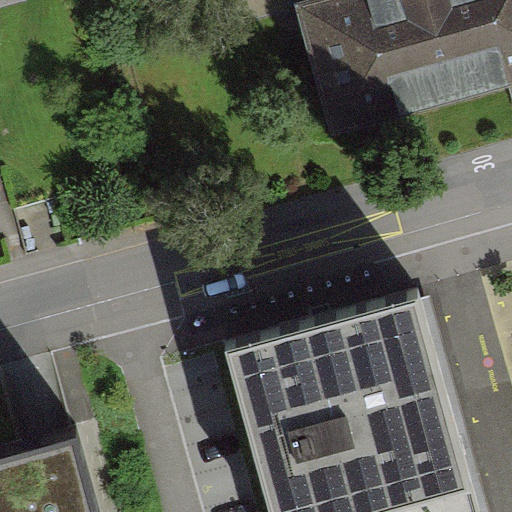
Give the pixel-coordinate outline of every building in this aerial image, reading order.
[(0,0),(0,14),(25,8),(22,0),(0,0)] [(341,0),(294,13),(329,138),(511,87),(511,0),(381,0),(363,5),(361,0),(341,0)] [(208,6),(175,16),(183,44),(216,34),(212,22),(208,6)] [(280,511),(492,511),(474,456),(417,277),(225,338),(280,511)] [(0,410),(0,511),(99,511),(67,392),(0,410)]
